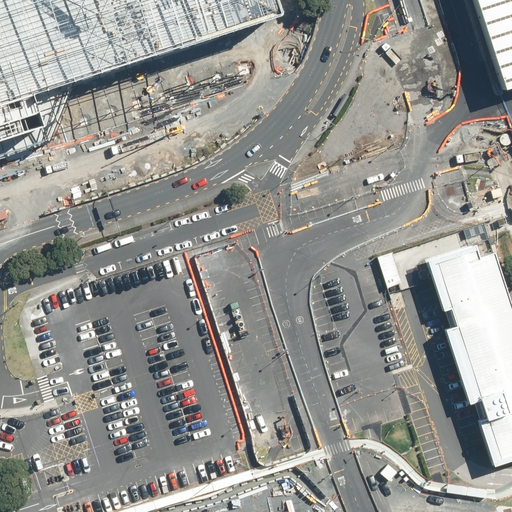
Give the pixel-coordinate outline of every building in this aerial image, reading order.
[(0,0),(0,158),(50,143),(53,132),(70,80),(244,26),(278,15),(273,0),(272,0),(0,0)] [(511,87),(511,0),(472,0),(502,90),(511,87)] [(53,132),(50,143),(300,80),(296,64),(289,46),(278,15),(244,26),(70,80),(53,132)] [(0,511),(343,511),(243,209),(0,289),(0,511)] [(511,315),(492,253),(475,258),(471,245),(423,260),(429,282),(474,416),(490,466),(511,458),(511,315)]
